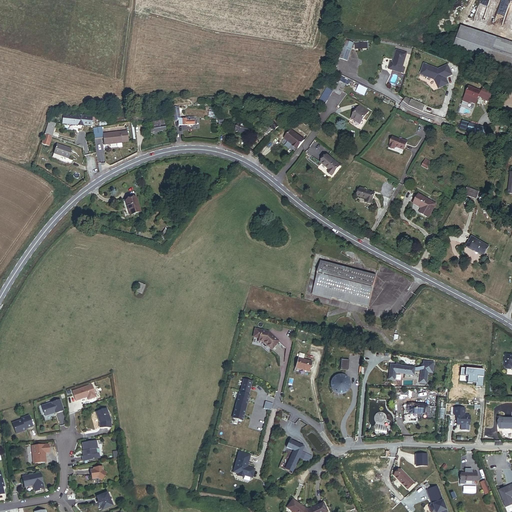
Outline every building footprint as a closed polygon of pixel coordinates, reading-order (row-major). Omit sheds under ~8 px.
[(498,39),(461,27),(454,49),(491,61),(498,39)] [(511,68),(511,43),(498,39),(491,61),(511,68)] [(351,50),(343,47),(339,59),(347,62),(351,50)] [(404,68),(407,55),(397,52),(394,64),(395,64),(394,66),(392,65),(390,72),(405,76),(406,69),(404,68)] [(423,66),(419,76),(434,82),(438,91),(448,86),(446,83),(445,83),(444,81),(451,77),(446,67),(437,71),(423,66)] [(333,91),(340,95),(345,86),(337,82),(333,91)] [(369,96),(372,89),(365,85),(361,92),(369,96)] [(481,91),(469,87),(463,103),(468,105),(469,103),(475,105),(478,98),(482,99),(482,100),(488,102),(491,93),(481,90),(481,91)] [(408,107),(421,113),(424,107),(410,101),(408,107)] [(359,107),(352,119),(361,124),(368,111),(359,107)] [(97,117),(67,114),(66,116),(63,115),(62,124),(81,127),(83,126),(91,127),(92,121),(96,121),(97,117)] [(181,118),(180,121),(180,126),(198,124),(197,120),(196,117),(187,117),(186,119),(182,119),(181,118)] [(474,133),(476,126),(459,121),(458,125),(461,126),(460,129),(474,133)] [(51,137),(54,124),(48,122),(45,135),(51,137)] [(163,130),(162,122),(152,124),(145,125),(147,133),(163,130)] [(247,124),(240,122),(237,129),(250,134),(253,125),(248,123),(247,124)] [(274,132),(278,128),(273,123),(269,127),(271,129),(270,130),(271,131),(272,130),(274,132)] [(476,126),(474,133),(485,136),(485,135),(486,132),(487,129),(476,126)] [(129,144),(127,133),(102,136),(102,129),(93,130),(94,141),(102,140),(103,147),(121,145),(121,144),(129,144)] [(267,140),(273,133),(267,131),(262,137),(267,140)] [(297,149),(303,141),(290,131),(283,139),(287,142),(288,142),(292,145),(291,146),(296,150),(296,149),(297,149)] [(48,147),(51,137),(45,135),(42,146),(48,147)] [(403,141),(394,138),(391,148),(396,150),(397,147),(406,151),(409,142),(403,140),(403,141)] [(72,150),(57,145),(54,155),(61,157),(69,160),(72,150)] [(341,165),(329,155),(323,163),(331,169),(329,172),(333,175),(341,165)] [(468,187),(465,195),(477,199),(479,192),(471,190),(472,188),(468,187)] [(367,190),(361,189),(359,196),(368,199),(367,201),(373,203),(376,193),(367,190)] [(145,206),(156,204),(153,191),(142,193),(145,206)] [(437,204),(419,195),(414,204),(423,209),(421,213),(429,218),(437,204)] [(174,228),(170,226),(165,233),(169,235),(174,228)] [(472,237),(467,246),(483,256),(488,246),(472,237)] [(332,293),(370,302),(376,276),(321,262),(314,288),(332,293)] [(151,290),(144,287),(141,296),(148,299),(151,290)] [(332,293),(314,288),(312,297),(330,301),(331,299),(332,293)] [(370,302),(332,293),(331,299),(368,308),(370,302)] [(286,343),(277,333),(269,332),(268,334),(262,333),(261,338),(267,340),(266,342),(271,343),(279,351),(286,343)] [(316,374),(319,364),(308,361),(305,360),(302,370),(316,374)] [(393,364),(391,379),(397,380),(398,372),(415,375),(416,371),(424,370),(422,382),(423,382),(423,383),(428,384),(430,373),(435,373),(436,363),(431,362),(431,364),(421,367),(412,366),(403,364),(399,362),(398,365),(393,364)] [(352,384),(351,381),(349,379),(347,377),(344,376),(341,376),(338,377),(336,379),(334,382),(334,385),(334,388),(336,391),(338,393),(341,394),(345,394),(347,392),(350,390),(351,388),(352,384)] [(248,422),(255,395),(254,395),(258,382),(248,380),(245,393),(244,393),(238,419),(248,422)] [(98,397),(93,385),(74,391),(78,400),(89,396),(90,399),(98,397)] [(65,410),(62,400),(44,406),(47,416),(57,413),(65,410)] [(421,407),(405,408),(405,423),(411,423),(410,421),(416,420),(416,419),(420,419),(436,421),(437,410),(421,407)] [(106,409),(96,413),(100,423),(100,428),(111,428),(111,421),(106,409)] [(23,420),(13,424),(17,434),(27,430),(26,430),(34,427),(30,416),(22,419),(23,420)] [(459,426),(472,427),(472,418),(460,417),(459,426)] [(296,468),(306,449),(304,448),(305,447),(292,440),(289,448),(297,452),(290,465),(296,468)] [(99,441),(85,443),(87,450),(85,451),(86,456),(85,456),(86,461),(103,458),(102,453),(100,453),(99,449),(101,448),(99,441)] [(51,452),(50,445),(33,447),(36,464),(48,462),(47,453),(51,452)] [(258,469),(250,467),(254,456),(242,453),(237,473),(243,475),(242,476),(247,478),(248,476),(256,478),(258,469)] [(429,467),(429,456),(418,456),(418,467),(429,467)] [(495,464),(504,463),(503,456),(494,457),(495,464)] [(92,479),(98,478),(101,481),(106,473),(103,471),(102,467),(95,468),(96,470),(91,471),(92,479)] [(396,479),(404,472),(402,470),(395,477),(396,479)] [(376,472),(364,478),(368,486),(379,480),(376,472)] [(416,485),(404,472),(396,479),(409,492),(416,485)] [(463,482),(477,482),(478,472),(471,472),(471,475),(463,474),(463,482)] [(40,474),(22,478),(25,488),(33,486),(34,492),(44,490),(40,474)] [(485,482),(480,484),(485,496),(490,494),(485,482)] [(429,490),(435,505),(433,506),(431,508),(432,511),(447,511),(438,487),(429,490)] [(110,511),(115,510),(109,496),(98,501),(102,511),(110,511)] [(330,511),(327,504),(313,511),(309,510),(297,501),(292,508),(297,511),(330,511)]
